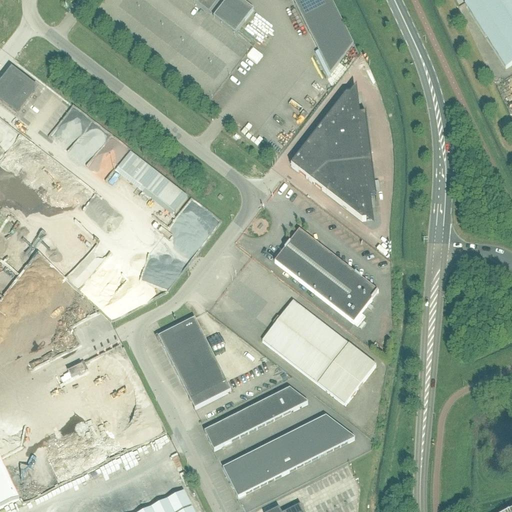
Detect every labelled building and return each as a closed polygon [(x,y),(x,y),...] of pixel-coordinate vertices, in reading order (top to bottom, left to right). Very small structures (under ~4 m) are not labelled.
[(189,0),(208,14),(219,0),(189,0)] [(238,0),(227,0),(213,19),(235,35),(253,11),(238,0)] [(330,0),(291,0),(330,76),(353,46),(330,0)] [(511,0),(473,0),(464,6),(505,70),(511,65),(511,0)] [(36,91),(12,73),(0,88),(0,102),(17,115),(36,91)] [(365,117),(359,118),(356,96),(346,97),(291,168),(362,223),(372,222),(369,199),(375,199),(376,202),(365,113),(364,113),(365,117)] [(151,204),(143,216),(169,234),(191,202),(130,160),(116,180),(151,204)] [(274,264),(353,326),(378,294),(299,233),(274,264)] [(0,306),(11,292),(2,285),(0,287),(0,306)] [(376,368),(293,304),(262,343),(345,408),(376,368)] [(195,321),(164,337),(161,345),(195,412),(231,393),(195,321)] [(84,369),(71,376),(74,383),(87,376),(84,369)] [(204,434),(214,453),(308,405),(289,391),(204,434)] [(223,471),(237,500),(355,441),(326,419),(223,471)] [(0,510),(19,501),(0,463),(0,510)] [(347,471),(327,480),(336,500),(356,492),(347,471)]
